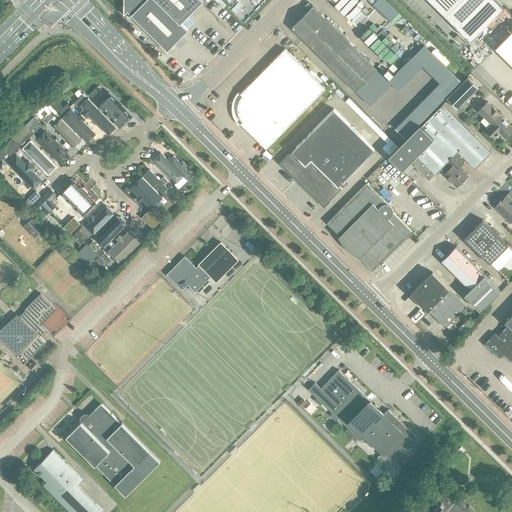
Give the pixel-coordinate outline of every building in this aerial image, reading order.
[(168,51),(188,30),(181,23),(203,1),(202,0),(126,0),(126,6),(133,13),(131,15),(168,51)] [(430,0),(471,40),(503,7),(495,0),(430,0)] [(355,90),(377,68),(313,6),(291,28),(355,90)] [(511,30),(494,49),(511,65),(511,30)] [(266,149),(326,89),(285,49),(240,93),(243,96),(241,98),(239,100),(239,102),(238,105),(238,107),(237,110),(238,113),(239,115),(240,118),(241,119),(243,121),(241,123),(266,149)] [(416,49),(409,57),(421,68),(429,60),(416,49)] [(408,56),(404,61),(412,69),(416,64),(408,56)] [(429,60),(421,68),(427,73),(434,65),(429,60)] [(404,61),(399,67),(407,74),(412,69),(404,61)] [(434,65),(427,73),(439,84),(446,76),(434,65)] [(399,67),(394,71),(402,79),(407,74),(399,67)] [(394,71),(391,75),(399,83),(402,79),(394,71)] [(386,72),(381,77),(390,85),(395,80),(386,72)] [(480,85),(470,74),(448,96),(458,106),(480,85)] [(381,77),(376,82),(385,90),(390,85),(381,77)] [(431,78),(427,83),(434,90),(439,85),(431,78)] [(80,88),(83,93),(92,87),(89,82),(80,88)] [(376,82),(370,89),(379,97),(385,90),(376,82)] [(427,83),(423,88),(430,94),(434,90),(427,83)] [(98,86),(89,94),(93,98),(101,89),(98,86)] [(423,88),(419,92),(426,99),(430,94),(423,88)] [(370,89),(365,95),(373,103),(379,97),(370,89)] [(419,92),(414,97),(421,104),(426,99),(419,92)] [(110,93),(100,102),(120,124),(130,114),(110,93)] [(83,94),(74,103),(77,106),(86,98),(83,94)] [(414,97),(409,102),(416,109),(421,104),(414,97)] [(506,136),(511,130),(511,122),(488,99),(479,109),(492,122),(491,123),(492,124),(487,129),(495,137),(501,131),(506,136)] [(88,100),(82,106),(107,131),(113,125),(88,100)] [(409,102),(404,108),(411,115),(416,109),(409,102)] [(68,103),(59,111),(63,114),(71,106),(68,103)] [(475,168),(491,152),(443,104),(422,125),(420,123),(389,155),(403,169),(410,162),(429,180),(440,169),(445,173),(444,173),(457,186),(468,176),(464,172),(459,167),(467,160),(475,168)] [(404,108),(400,113),(407,119),(411,115),(404,108)] [(88,141),(96,134),(72,109),(65,116),(88,141)] [(324,206),(331,199),(342,188),(339,185),(375,149),(334,109),(280,163),(324,206)] [(53,111),(44,120),(47,123),(56,115),(53,111)] [(400,113),(395,118),(402,125),(407,119),(400,113)] [(73,145),(79,140),(61,119),(55,125),(73,145)] [(39,122),(31,130),(34,133),(42,125),(39,122)] [(59,160),(66,153),(45,131),(38,138),(59,160)] [(27,133),(19,142),(22,145),(30,137),(27,133)] [(12,139),(2,149),(7,153),(17,143),(13,140),(12,139)] [(50,173),(57,167),(31,141),(24,147),(50,173)] [(15,145),(7,154),(10,157),(19,148),(15,145)] [(16,152),(7,161),(34,188),(43,179),(16,152)] [(162,152),(154,158),(177,182),(184,175),(162,152)] [(149,167),(143,173),(163,194),(169,188),(149,167)] [(188,179),(181,186),(185,191),(189,187),(198,178),(197,177),(194,175),(189,180),(188,179)] [(141,177),(131,187),(151,208),(162,198),(141,177)] [(72,178),(59,191),(59,192),(83,216),(97,203),(89,195),(89,194),(89,192),(83,186),(81,186),(80,186),(72,178)] [(373,271),(412,231),(393,212),(394,211),(393,208),(391,205),(389,204),(388,203),(367,183),(327,223),(340,236),(339,237),(342,242),(347,248),(353,253),(358,257),(360,258),(373,271)] [(36,191),(25,202),(30,207),(41,196),(36,191)] [(177,191),(169,198),(173,203),(181,195),(177,191)] [(511,222),(511,220),(511,200),(507,195),(496,207),(511,222)] [(160,221),(153,229),(154,231),(155,231),(166,220),(167,219),(162,215),(169,207),(166,203),(156,213),(155,213),(153,214),(160,221)] [(86,225),(94,233),(114,213),(106,205),(86,225)] [(233,222),(237,217),(232,212),(228,216),(233,222)] [(50,214),(46,218),(57,228),(61,225),(50,214)] [(96,238),(102,244),(124,222),(118,216),(96,238)] [(37,238),(45,230),(33,217),(24,225),(37,238)] [(511,279),(511,249),(483,220),(464,238),(490,263),(492,261),(511,281),(511,279)] [(80,229),(72,237),(80,245),(84,241),(85,241),(88,238),(80,229)] [(109,250),(119,261),(141,240),(131,229),(109,250)] [(93,240),(89,245),(92,248),(96,252),(101,248),(93,240)] [(221,242),(200,264),(212,275),(217,281),(238,259),(221,242)] [(70,243),(66,246),(74,255),(75,254),(78,251),(70,243)] [(501,291),(490,280),(484,275),(456,246),(442,261),(470,289),(466,293),(483,310),(501,291)] [(100,256),(96,260),(101,265),(105,261),(108,264),(112,260),(105,252),(101,257),(100,256)] [(196,267),(185,256),(166,274),(182,290),(188,285),(195,292),(212,275),(200,264),(196,267)] [(429,310),(450,289),(433,272),(412,293),(429,310)] [(450,289),(429,310),(446,327),(467,306),(450,289)] [(27,361),(46,342),(38,335),(44,328),(41,325),(55,311),(39,295),(25,309),(26,310),(13,322),(12,324),(11,325),(11,326),(10,327),(9,329),(9,330),(9,332),(8,333),(8,335),(8,336),(9,338),(9,339),(9,341),(10,342),(11,343),(11,345),(12,346),(13,347),(27,361)] [(511,320),(508,325),(498,336),(495,333),(485,344),(499,358),(502,354),(510,361),(511,358),(511,320)] [(384,414),(339,370),(315,395),(309,388),(308,389),(347,426),(360,441),(361,441),(360,440),(365,435),(392,461),(416,437),(417,438),(417,437),(388,409),(384,414)] [(121,423),(101,403),(82,423),(81,422),(66,437),(95,466),(96,465),(126,495),(160,461),(122,422),(121,423)] [(70,511),(101,511),(103,511),(77,485),(82,479),(53,450),(34,468),(47,481),(43,485),(70,511)] [(404,456),(399,462),(404,467),(410,461),(404,456)] [(453,500),(442,489),(419,511),(476,511),(470,506),(469,507),(465,503),(466,501),(459,494),(453,500)]
